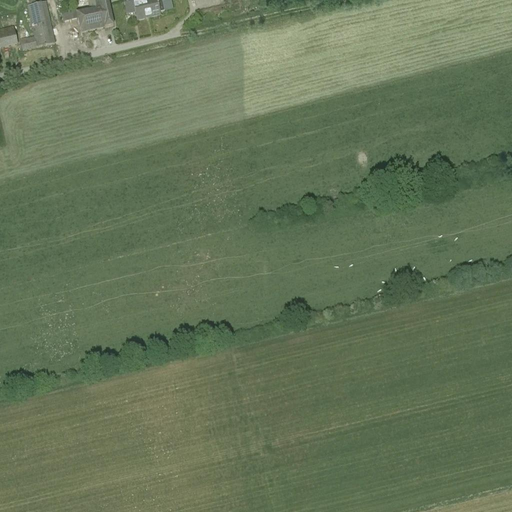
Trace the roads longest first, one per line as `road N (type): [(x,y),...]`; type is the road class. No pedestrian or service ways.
road 1 (unclassified): [(0,77),(173,36)]
road 2 (track): [(173,36),(342,0)]
